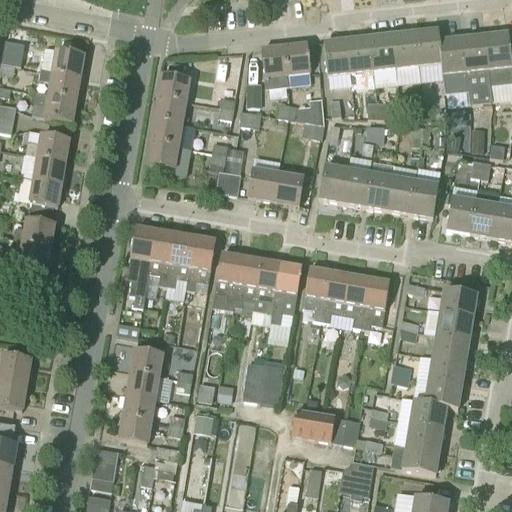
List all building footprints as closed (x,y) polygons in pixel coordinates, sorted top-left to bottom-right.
[(415,37),(418,71),(441,68),(438,46),(439,46),(438,35),(415,37)] [(392,40),(395,73),(418,71),(415,37),(392,40)] [(484,41),(490,90),(511,87),(511,79),(511,72),(508,38),(484,41)] [(369,43),(372,76),(395,73),(392,40),(369,43)] [(462,44),(465,77),(469,109),(492,107),(490,90),(484,41),(462,44)] [(347,45),(350,79),(372,76),(369,43),(347,45)] [(438,46),(441,68),(442,68),(443,80),(465,77),(462,44),(439,46),(438,46)] [(350,79),(347,45),(323,48),(327,81),(350,79)] [(284,52),(287,80),(310,77),(307,49),(284,52)] [(287,80),(284,52),(261,54),(266,94),(288,91),(287,80)] [(56,55),(52,77),(80,82),(84,60),(56,55)] [(15,71),(0,68),(0,69),(0,78),(13,81),(15,71)] [(80,82),(52,77),(41,75),(40,83),(50,85),(48,100),(76,105),(80,82)] [(162,80),(158,103),(185,108),(189,85),(162,80)] [(0,100),(9,102),(11,93),(0,91),(0,100)] [(76,105),(48,100),(37,98),(33,122),(72,129),(76,105)] [(259,101),(246,101),(246,111),(260,111),(259,101)] [(185,108),(158,103),(154,125),(181,129),(185,108)] [(220,103),(218,113),(233,115),(234,105),(220,103)] [(310,112),(297,113),(294,126),(304,128),(324,130),(321,104),(309,106),(310,112)] [(332,123),(340,122),(338,104),(330,105),(332,123)] [(15,111),(8,109),(0,107),(0,123),(12,126),(15,111)] [(376,124),(376,107),(367,107),(367,124),(376,124)] [(386,107),(376,107),(376,124),(386,124),(386,107)] [(294,128),(294,126),(297,113),(279,109),(276,123),(294,128)] [(414,125),(422,125),(422,110),(414,109),(414,125)] [(422,110),(422,125),(431,126),(432,110),(422,110)] [(233,115),(218,113),(217,122),(232,124),(233,115)] [(258,134),(260,120),(241,116),(238,131),(249,133),(258,134)] [(0,123),(0,151),(1,146),(0,145),(0,136),(10,138),(12,126),(0,123)] [(181,129),(154,125),(150,147),(178,151),(181,129)] [(324,130),(304,128),(301,142),(321,146),(324,130)] [(337,149),(340,133),(330,131),(327,147),(337,149)] [(366,148),(375,149),(375,133),(367,132),(366,148)] [(375,133),(375,149),(383,149),(384,133),(375,133)] [(420,150),(421,133),(412,133),(411,150),(420,150)] [(421,133),(420,150),(429,150),(430,134),(421,133)] [(483,158),(484,134),(471,134),(471,158),(483,158)] [(460,156),(463,139),(450,137),(447,153),(460,156)] [(26,161),(37,162),(65,167),(69,144),(41,139),(40,148),(29,146),(26,161)] [(178,151),(150,147),(146,170),(174,174),(178,151)] [(212,157),(225,160),(226,150),(213,148),(212,157)] [(502,165),(504,152),(491,150),(489,163),(502,165)] [(219,177),(222,177),(225,160),(212,157),(209,175),(219,177)] [(65,167),(37,162),(33,184),(61,189),(65,167)] [(279,167),(253,163),(247,203),(273,207),(277,180),(279,167)] [(479,184),(482,167),(473,166),(470,182),(479,184)] [(482,167),(479,184),(477,193),(487,194),(491,169),(482,167)] [(341,209),(347,176),(323,172),(318,205),(341,209)] [(364,212),(369,179),(347,176),(341,209),(364,212)] [(230,179),(222,177),(219,177),(216,197),(226,199),(230,179)] [(230,179),(226,199),(237,201),(241,181),(230,179)] [(386,216),(392,183),(369,179),(364,212),(386,216)] [(303,184),(277,180),(273,207),(299,211),(303,184)] [(409,220),(414,187),(392,183),(386,216),(409,220)] [(61,189),(33,184),(29,207),(30,208),(52,211),(57,212),(61,189)] [(438,191),(414,187),(409,220),(433,224),(438,191)] [(469,240),(475,206),(452,202),(446,236),(469,240)] [(492,244),(497,210),(475,206),(469,240),(492,244)] [(50,224),(52,211),(30,208),(28,220),(50,224)] [(511,247),(511,212),(497,210),(492,244),(511,247)] [(15,237),(14,246),(50,252),(54,229),(26,224),(24,238),(15,237)] [(143,314),(149,278),(148,278),(156,235),(135,232),(126,282),(132,282),(129,300),(135,301),(133,312),(143,314)] [(158,289),(167,291),(175,239),(156,235),(148,278),(149,278),(160,280),(158,289)] [(175,239),(167,291),(174,292),(176,283),(187,285),(194,242),(175,239)] [(194,242),(187,285),(186,294),(194,295),(196,286),(197,286),(208,288),(215,246),(194,242)] [(50,252),(14,246),(12,257),(20,259),(18,269),(46,274),(50,252)] [(222,315),(232,317),(241,262),(235,261),(235,257),(225,256),(224,259),(221,259),(214,299),(225,301),(222,315)] [(252,320),(253,313),(261,265),(259,265),(259,262),(248,260),(248,263),(241,262),(232,317),(252,320)] [(264,266),(261,265),(253,313),(273,317),(281,269),(275,268),(275,264),(264,262),(264,266)] [(281,269),(273,317),(271,328),(291,331),(301,272),(298,272),(299,268),(288,266),(287,270),(281,269)] [(46,274),(18,269),(14,292),(42,297),(46,274)] [(313,324),(321,325),(329,277),(323,276),(324,272),(313,270),(312,274),(309,274),(302,314),(314,316),(313,324)] [(329,277),(321,325),(331,327),(332,319),(342,321),(348,280),(346,280),(347,276),(336,275),(336,278),(329,277)] [(361,332),(368,284),(362,283),(362,279),(352,277),(351,281),(348,280),(342,321),(353,323),(352,330),(361,332)] [(375,285),(368,284),(361,332),(370,333),(371,329),(382,331),(389,287),(386,287),(387,283),(376,281),(375,285)] [(423,300),(424,291),(408,289),(407,297),(423,300)] [(443,295),(440,317),(473,324),(477,300),(443,295)] [(473,324),(440,317),(436,340),(469,346),(473,324)] [(401,334),(417,337),(418,327),(402,325),(401,334)] [(417,337),(401,334),(399,342),(407,344),(415,345),(417,337)] [(174,338),(163,337),(162,346),(173,347),(174,338)] [(469,346),(436,340),(432,363),(465,368),(469,346)] [(134,354),(130,377),(158,382),(162,359),(134,354)] [(3,359),(0,376),(0,385),(26,390),(31,364),(3,359)] [(465,368),(432,363),(428,385),(462,391),(465,368)] [(258,407),(264,370),(249,368),(242,405),(258,407)] [(393,379),(409,382),(411,372),(394,369),(393,379)] [(284,373),(264,370),(258,407),(277,410),(284,373)] [(292,370),(290,384),(301,386),(303,372),(292,370)] [(177,385),(190,387),(192,377),(179,375),(177,385)] [(158,382),(130,377),(126,399),(154,404),(158,382)] [(409,382),(393,379),(391,387),(408,390),(409,382)] [(170,406),(176,384),(167,381),(161,403),(170,406)] [(26,390),(0,385),(0,412),(21,416),(26,390)] [(190,387),(177,385),(175,394),(188,397),(190,387)] [(428,385),(425,407),(424,408),(447,412),(458,414),(462,391),(428,385)] [(212,391),(199,389),(197,405),(211,406),(212,391)] [(230,407),(232,391),(220,389),(217,405),(230,407)] [(154,404),(126,399),(123,421),(150,426),(154,404)] [(317,405),(305,403),(304,413),(316,415),(317,405)] [(424,408),(425,407),(413,405),(410,429),(443,434),(447,412),(424,408)] [(371,422),(387,425),(389,416),(372,413),(371,422)] [(311,443),(315,420),(295,417),(291,440),(311,443)] [(213,438),(216,422),(199,418),(196,434),(213,438)] [(169,429),(182,432),(184,421),(171,419),(169,429)] [(330,447),(334,424),(315,420),(311,443),(330,447)] [(150,426),(123,421),(119,444),(146,449),(150,426)] [(387,425),(371,422),(369,430),(386,433),(387,425)] [(334,424),(330,447),(343,449),(347,426),(334,424)] [(347,426),(343,449),(356,451),(357,442),(360,428),(347,426)] [(182,432),(169,429),(167,438),(180,441),(182,432)] [(443,434),(410,429),(406,451),(439,457),(443,434)] [(356,451),(364,453),(366,444),(357,442),(356,451)] [(381,456),(383,447),(366,444),(364,453),(381,456)] [(0,446),(0,470),(12,472),(16,449),(0,446)] [(155,462),(156,462),(178,466),(180,455),(157,451),(155,462)] [(439,457),(406,451),(402,474),(435,480),(439,457)] [(111,496),(115,471),(117,457),(96,453),(89,493),(111,496)] [(155,471),(154,482),(172,485),(175,467),(177,468),(178,466),(156,462),(155,471)] [(217,511),(225,465),(212,462),(209,477),(202,511),(217,511)] [(351,467),(349,469),(343,473),(339,497),(351,499),(350,503),(361,505),(361,500),(368,502),(373,471),(352,468),(351,467)] [(151,496),(154,482),(155,471),(143,469),(139,493),(151,496)] [(12,472),(0,470),(0,492),(8,494),(12,472)] [(318,501),(322,475),(309,473),(305,500),(318,501)] [(202,511),(209,477),(200,476),(193,511),(202,511)] [(414,501),(412,511),(447,511),(448,507),(414,501)]
